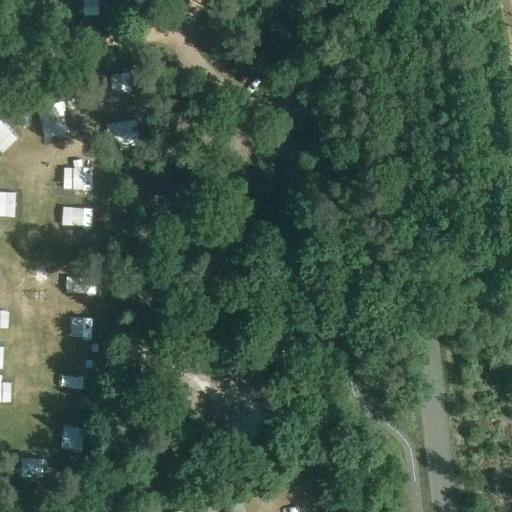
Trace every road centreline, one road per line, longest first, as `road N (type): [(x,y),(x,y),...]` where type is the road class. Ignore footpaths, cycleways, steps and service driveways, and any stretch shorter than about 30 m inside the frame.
road 1 (tertiary): [(386,0),(445,511)]
road 2 (track): [(113,511),(187,22)]
road 3 (track): [(190,0),(187,22),(156,34),(0,65)]
